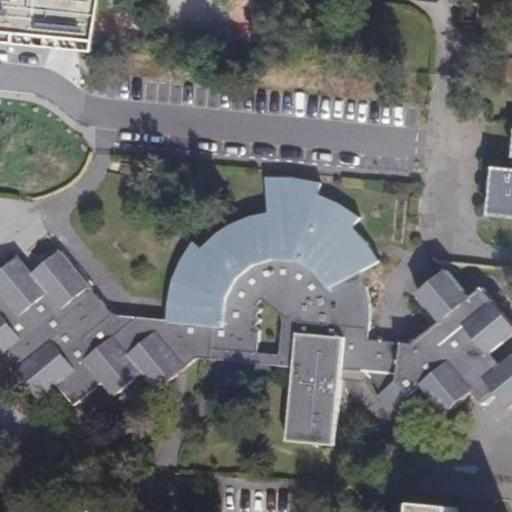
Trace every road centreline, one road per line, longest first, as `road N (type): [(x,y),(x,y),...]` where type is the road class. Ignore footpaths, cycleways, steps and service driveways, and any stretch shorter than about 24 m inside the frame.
road 1 (residential): [(404,144),(87,115),(45,88),(0,74)]
road 2 (unknown): [(139,511),(162,440),(205,385)]
